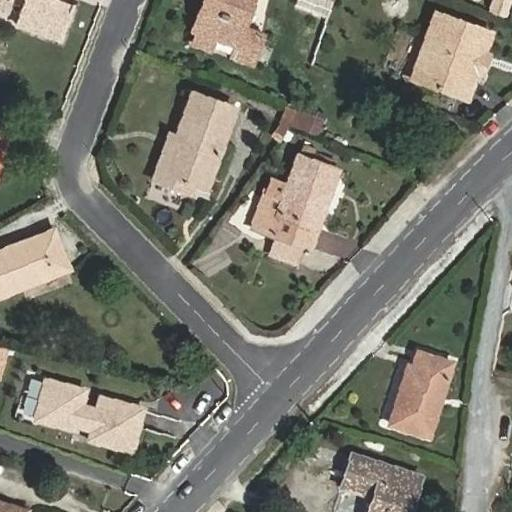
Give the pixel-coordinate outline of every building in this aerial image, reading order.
[(62,39),(75,4),(62,0),(0,0),(0,7),(5,9),(7,0),(25,0),(17,24),(62,39)] [(211,0),(200,31),(256,52),(263,35),(241,27),(251,0),(211,0)] [(494,0),(491,8),(505,13),(509,0),(494,0)] [(411,77),(467,98),(477,72),(470,59),(484,53),(491,33),(444,16),(434,44),(425,41),(411,77)] [(192,93),(164,170),(206,186),(235,108),(192,93)] [(278,213),(271,233),(277,235),(284,238),(302,245),(309,247),(337,170),(298,157),(288,185),(273,179),(268,193),(264,191),(259,206),(278,213)] [(252,226),(271,233),(278,213),(259,206),(252,226)] [(0,298),(72,270),(55,226),(0,247),(0,298)] [(284,238),(277,235),(270,253),(296,262),(302,245),(284,238)] [(0,378),(9,349),(0,346),(0,378)] [(418,352),(412,367),(408,366),(390,423),(429,435),(452,362),(418,352)] [(94,394),(55,384),(44,424),(84,434),(86,427),(102,431),(98,444),(141,455),(152,413),(109,402),(106,414),(90,410),(94,394)] [(373,495),(367,511),(408,511),(420,476),(352,454),(341,485),(373,495)] [(0,511),(26,511),(0,503),(0,511)]
